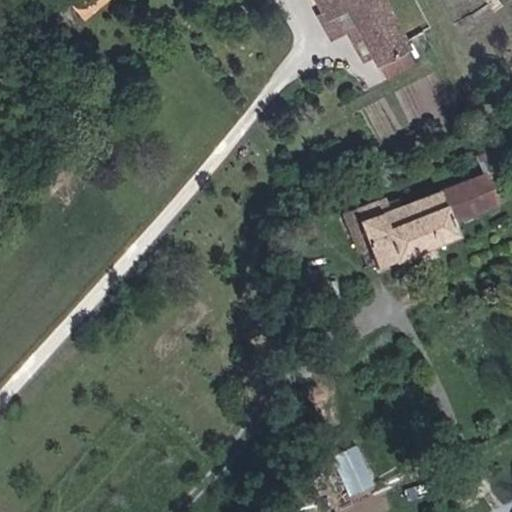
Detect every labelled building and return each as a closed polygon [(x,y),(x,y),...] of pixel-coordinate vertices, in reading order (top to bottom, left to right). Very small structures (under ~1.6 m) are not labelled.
[(61,0),(83,21),(104,0),(61,0)] [(380,66),(391,85),(412,73),(419,69),(405,45),(381,0),(339,0),(375,65),(380,66)] [(475,188),(385,225),(369,230),(355,236),(347,239),(352,258),(349,260),(357,281),(370,277),(373,278),(452,248),(447,234),(487,218),(475,188)] [(358,212),(356,206),(355,203),(344,206),(345,209),(348,214),(358,212)] [(368,226),(369,230),(385,225),(380,213),(367,218),(368,226)]
